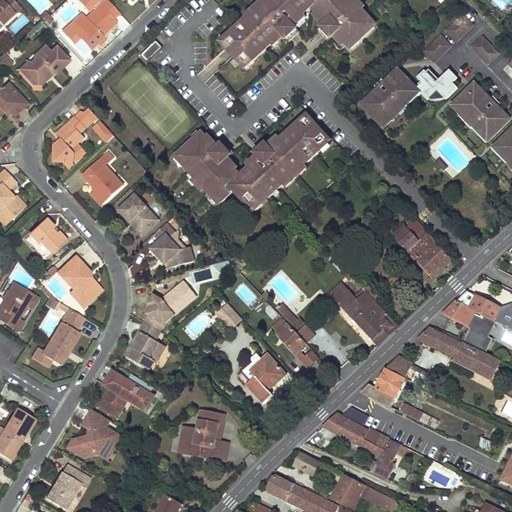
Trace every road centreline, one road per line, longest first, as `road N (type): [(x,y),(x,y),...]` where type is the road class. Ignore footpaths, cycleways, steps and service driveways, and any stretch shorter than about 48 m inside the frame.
road 1 (residential): [(170,0),(30,136),(35,172),(110,251),(120,276),(122,308),(68,403)]
road 2 (residential): [(477,265),(311,84),(289,80),(246,120),(226,118),(184,68),(181,44),(209,7)]
road 3 (residential): [(220,511),(269,456),(477,265)]
road 4 (unknown): [(337,393),(480,470)]
road 5 (residential): [(68,403),(4,511)]
road 6 (unknown): [(289,438),(397,498)]
